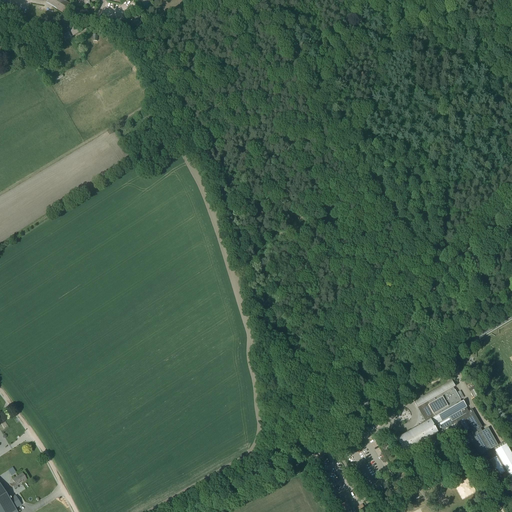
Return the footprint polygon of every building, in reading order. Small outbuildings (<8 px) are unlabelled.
[(69,5),(65,3),(64,0),(33,0),(34,1),(45,3),(63,14),(69,5)] [(74,26),(60,34),(64,41),(72,36),(78,33),(74,26)] [(28,45),(22,49),(26,54),(32,50),(28,45)] [(150,119),(152,117),(150,115),(148,114),(144,118),(144,119),(143,119),(149,124),(152,120),(150,119)] [(425,423),(397,439),(404,452),(422,443),(423,445),(435,438),(433,436),(438,433),(438,432),(440,432),(457,422),(466,437),(471,433),(473,436),(471,437),(482,455),(486,453),(488,457),(492,455),(494,458),(490,460),(499,476),(507,471),(509,476),(507,477),(511,484),(511,483),(511,454),(505,441),(498,445),(488,428),(482,431),(480,428),(482,427),(472,410),(468,412),(466,408),(467,407),(463,401),(461,402),(460,400),(455,390),(454,390),(453,388),(455,387),(451,380),(414,402),(417,408),(420,407),(423,415),(421,416),(422,419),(424,419),(425,423)] [(13,468),(8,471),(12,476),(16,473),(13,468)] [(14,483),(11,485),(14,488),(26,480),(22,474),(12,480),(14,483)] [(21,505),(17,499),(15,496),(9,500),(0,484),(0,511),(17,511),(15,509),(21,505)] [(352,511),(347,502),(341,505),(345,511),(352,511)]
